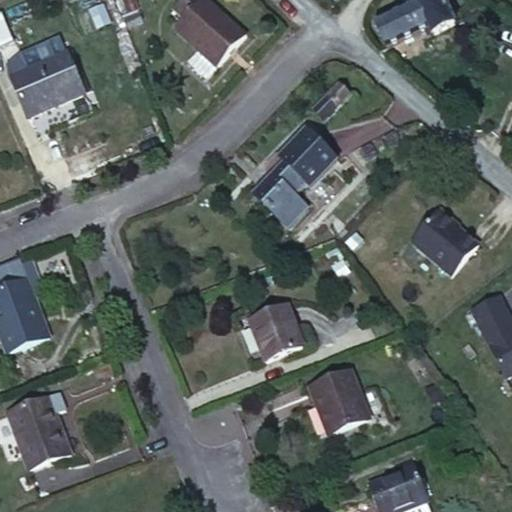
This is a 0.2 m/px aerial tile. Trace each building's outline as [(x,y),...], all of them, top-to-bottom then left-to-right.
[(445,0),(420,0),(376,29),(391,51),(426,27),(432,37),(459,19),(445,0)] [(194,2),(175,23),(185,34),(176,43),(220,84),(248,55),(194,2)] [(0,14),(0,48),(13,43),(1,14),(0,14)] [(24,74),(11,81),(32,131),(83,109),(65,70),(55,76),(53,72),(28,84),(24,74)] [(322,97),(302,120),(314,131),(334,108),(322,97)] [(293,142),(278,159),(304,196),(325,171),(293,142)] [(302,199),(304,196),(278,159),(269,169),(275,175),(247,206),(282,239),(301,218),(288,205),(297,195),(302,199)] [(444,216),(414,248),(451,282),(479,251),(460,233),(461,232),(444,216)] [(0,321),(15,361),(57,347),(52,332),(45,335),(35,307),(50,300),(44,283),(29,289),(21,269),(0,276),(0,321)] [(511,319),(503,300),(476,313),(508,380),(511,378),(511,319)] [(247,336),(263,375),(299,359),(283,320),(247,336)] [(309,405),(329,453),(364,439),(344,390),(309,405)] [(63,405),(13,426),(36,485),(78,467),(71,448),(64,449),(56,427),(69,423),(63,405)] [(420,511),(408,483),(360,503),(364,511),(420,511)]
